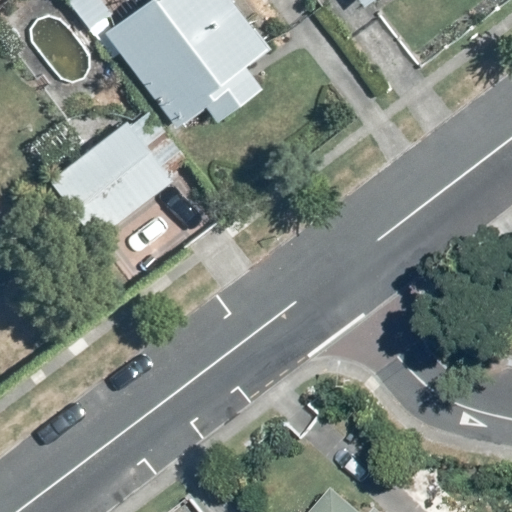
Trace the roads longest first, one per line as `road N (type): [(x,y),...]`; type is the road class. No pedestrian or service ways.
road 1 (residential): [(17,511),(329,275)]
road 2 (residential): [(511,419),(455,402),(420,381),(329,275)]
road 3 (residential): [(329,275),(511,137)]
